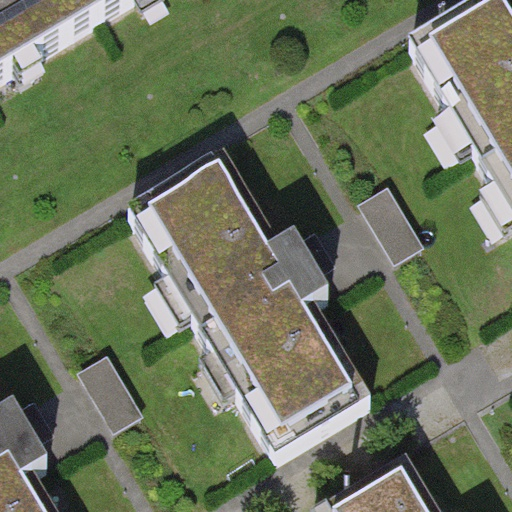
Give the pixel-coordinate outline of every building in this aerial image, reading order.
[(0,0),(0,91),(152,0),(0,0)] [(511,9),(508,3),(419,57),(511,210),(511,9)] [(224,171),(135,224),(283,469),(373,415),(292,283),(224,171)] [(397,196),(366,209),(393,271),(424,258),(397,196)] [(113,438),(143,426),(117,365),(88,377),(113,438)] [(0,428),(0,511),(50,511),(15,452),(0,428)] [(431,511),(409,476),(349,511),(431,511)]
